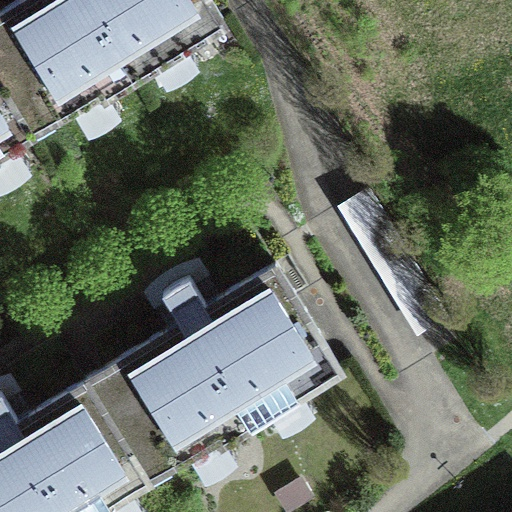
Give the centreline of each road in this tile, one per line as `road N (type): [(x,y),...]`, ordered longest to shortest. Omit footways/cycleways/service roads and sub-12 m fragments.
road 1 (unknown): [(470,450),(349,278),(315,210),(278,52),(248,0)]
road 2 (unknown): [(0,365),(246,218)]
